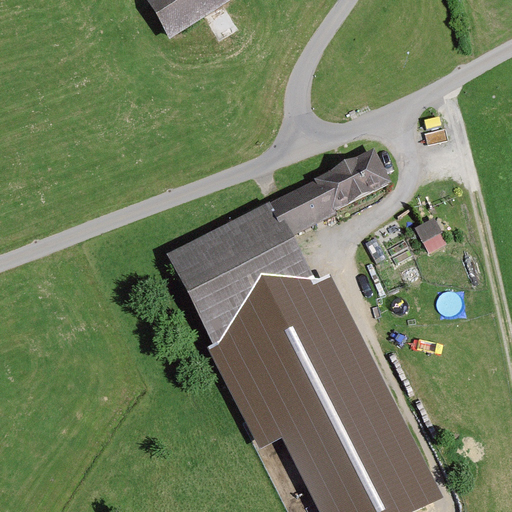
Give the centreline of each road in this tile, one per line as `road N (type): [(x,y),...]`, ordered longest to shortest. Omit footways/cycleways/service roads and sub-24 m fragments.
road 1 (track): [(445,511),(447,495),(327,255),(407,184),(407,156),(391,113)]
road 2 (unclassified): [(0,258),(304,148)]
road 3 (track): [(511,357),(475,192),(435,91)]
road 4 (unclassified): [(304,148),(511,54)]
road 5 (unclassified): [(304,148),(304,66),(345,0)]
